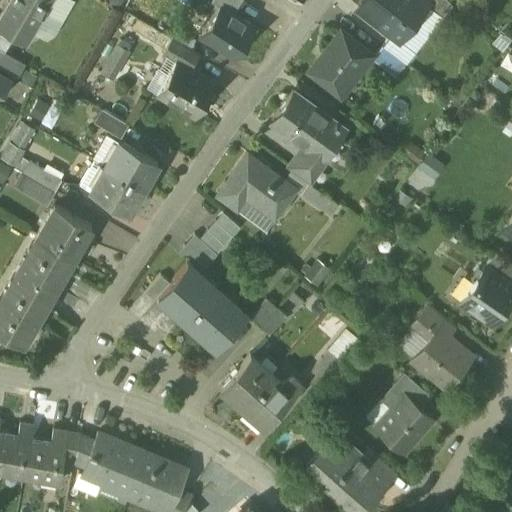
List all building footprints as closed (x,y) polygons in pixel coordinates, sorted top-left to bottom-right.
[(18,0),(15,6),(8,2),(0,15),(0,28),(27,44),(52,0),(18,0)] [(212,0),(211,2),(218,7),(220,5),(232,13),(240,0),(212,0)] [(427,0),(363,0),(356,10),(389,35),(399,43),(428,5),(430,2),(427,0)] [(451,5),(446,0),(427,0),(430,2),(428,5),(443,16),(451,5)] [(232,13),(220,5),(218,7),(200,35),(234,58),(254,27),(232,13)] [(428,5),(399,43),(389,35),(382,45),(404,63),(443,16),(428,5)] [(171,38),(129,14),(122,26),(134,33),(164,50),(171,38)] [(197,40),(177,28),(171,38),(191,50),(197,40)] [(355,41),(341,30),(310,70),(340,94),(371,53),(355,41)] [(11,40),(0,33),(0,50),(4,52),(11,40)] [(191,50),(171,38),(164,50),(162,54),(174,62),(175,62),(175,61),(190,70),(199,54),(191,50)] [(129,51),(116,43),(100,71),(113,79),(129,51)] [(404,63),(382,45),(373,57),(395,74),(404,63)] [(4,52),(0,50),(0,67),(17,78),(25,64),(4,52)] [(156,93),(156,94),(195,116),(214,83),(190,70),(175,61),(175,62),(174,62),(167,74),(156,93)] [(167,74),(153,66),(142,85),(156,93),(167,74)] [(37,76),(26,69),(19,80),(30,87),(37,76)] [(11,80),(0,73),(0,96),(0,97),(11,80)] [(334,122),(293,92),(272,121),(305,145),(322,158),(324,157),(344,129),(337,124),(339,121),(336,119),(334,122)] [(49,106),(37,99),(29,113),(41,120),(49,106)] [(127,124),(104,110),(97,122),(121,136),(127,124)] [(22,126),(18,124),(9,139),(23,146),(24,145),(34,128),(24,122),(22,126)] [(157,163),(118,140),(104,165),(143,187),(157,163)] [(22,148),(9,141),(0,157),(14,165),(23,149),(22,148)] [(322,158),(305,145),(288,168),(309,182),(327,159),(324,157),(322,158)] [(246,153),(217,193),(236,207),(245,194),(260,206),(274,216),(294,188),(246,153)] [(423,156),(408,176),(424,188),(439,168),(423,156)] [(0,157),(0,180),(4,182),(13,164),(0,157)] [(61,180),(22,157),(15,169),(22,173),(26,175),(54,192),(61,180)] [(93,159),(79,184),(89,190),(104,165),(93,159)] [(143,187),(104,165),(89,190),(128,212),(143,187)] [(54,192),(26,175),(22,173),(14,186),(46,205),(54,192)] [(336,203),(307,182),(299,193),(302,196),(328,214),(336,203)] [(260,206),(245,194),(236,207),(251,218),(260,206)] [(90,226),(53,205),(35,236),(72,257),(90,226)] [(239,226),(222,211),(199,238),(216,253),(239,226)] [(511,211),(501,228),(511,235),(511,211)] [(72,257),(35,236),(10,279),(47,300),(72,257)] [(511,275),(511,263),(494,251),(484,265),(508,281),(511,275)] [(365,259),(347,270),(355,281),(355,282),(361,278),(373,270),(365,259)] [(329,269),(317,260),(310,268),(306,264),(301,270),(306,274),(304,276),(316,285),(329,269)] [(245,313),(186,261),(169,282),(157,295),(215,347),(245,313)] [(484,264),(481,268),(478,266),(471,276),(474,279),(460,300),(491,321),(511,291),(511,283),(508,281),(484,265),(484,264)] [(160,274),(144,291),(153,299),(157,295),(169,282),(160,274)] [(47,300),(10,279),(0,296),(0,330),(22,343),(47,300)] [(266,297),(248,316),(258,325),(275,306),(266,297)] [(428,302),(411,322),(429,337),(435,329),(445,337),(455,324),(428,302)] [(285,314),(275,306),(258,325),(268,334),(285,314)] [(429,337),(412,357),(424,366),(446,384),(469,356),(445,337),(435,329),(429,337)] [(346,330),(328,350),(338,359),(356,338),(346,330)] [(338,359),(328,350),(304,378),(314,386),(338,359)] [(250,353),(219,388),(241,407),(271,372),(250,353)] [(430,395),(403,371),(402,372),(406,375),(397,386),(413,401),(423,390),(429,396),(430,395)] [(282,381),(271,372),(241,407),(263,426),(301,383),(292,375),(282,381)] [(413,401),(397,386),(384,400),(380,397),(379,398),(390,407),(374,425),(403,451),(433,418),(413,401)] [(16,435),(0,432),(0,471),(8,473),(9,468),(25,470),(26,461),(31,438),(33,424),(19,421),(16,435)] [(79,432),(52,428),(49,441),(47,455),(63,458),(74,460),(79,432)] [(142,449),(97,431),(94,439),(89,452),(92,453),(87,465),(84,473),(103,481),(104,481),(106,477),(127,486),(142,449)] [(94,439),(79,432),(74,460),(87,465),(92,453),(89,452),(94,439)] [(49,441),(31,438),(26,461),(25,470),(24,476),(40,479),(41,474),(58,477),(57,482),(58,482),(63,458),(47,455),(49,441)] [(345,443),(333,456),(320,444),(304,462),(334,489),(332,490),(352,507),(358,501),(360,504),(364,505),(368,502),(368,498),(372,494),(373,496),(395,471),(377,455),(369,464),(361,456),(345,443)] [(187,468),(142,449),(127,486),(161,500),(159,507),(169,511),(179,488),(187,468)] [(127,486),(106,477),(104,481),(103,481),(99,492),(121,500),(127,486)] [(181,511),(192,493),(179,488),(169,511),(171,511),(181,511)]
